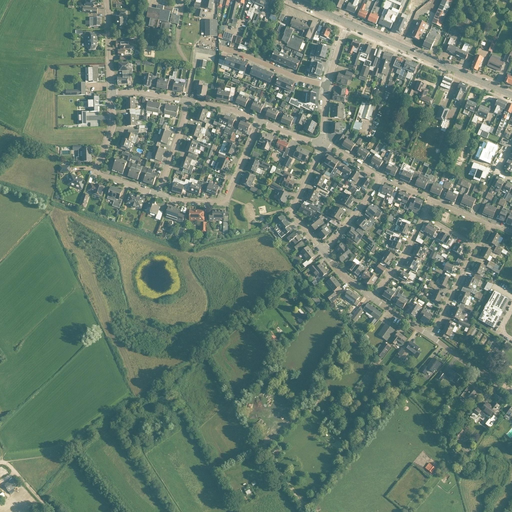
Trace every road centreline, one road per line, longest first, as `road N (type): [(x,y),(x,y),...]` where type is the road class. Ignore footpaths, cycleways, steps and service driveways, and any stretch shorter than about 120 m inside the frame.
road 1 (secondary): [(511,95),(348,23)]
road 2 (residential): [(260,121),(224,201),(158,194)]
road 3 (residential): [(158,194),(96,170),(111,127),(110,92)]
road 4 (residential): [(322,251),(291,208),(321,143)]
